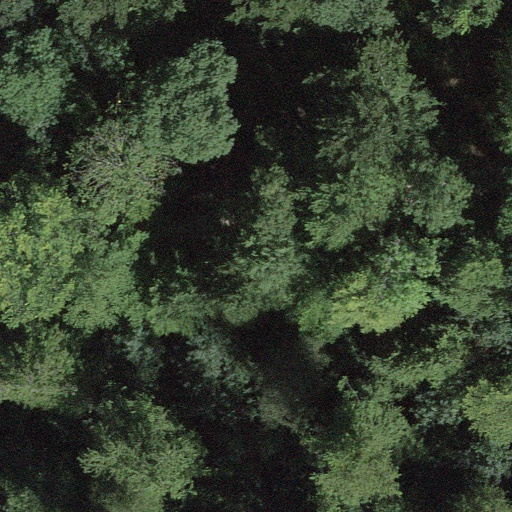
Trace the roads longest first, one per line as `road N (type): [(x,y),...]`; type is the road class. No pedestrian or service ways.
road 1 (track): [(0,285),(113,250),(511,165)]
road 2 (track): [(220,227),(479,0)]
